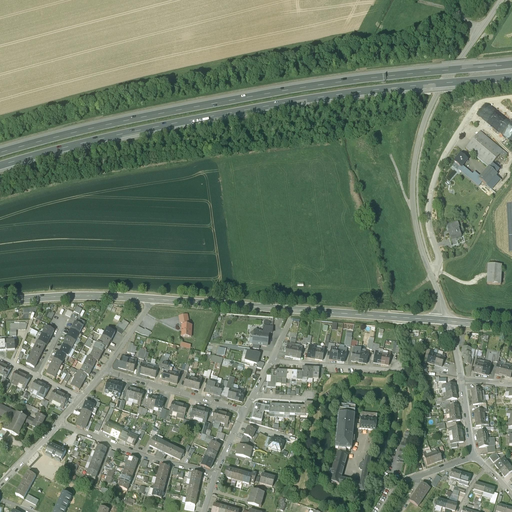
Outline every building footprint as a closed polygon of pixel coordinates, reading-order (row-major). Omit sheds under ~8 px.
[(503,151),(479,132),(465,150),(488,169),(492,165),(499,155),(503,151)] [(460,156),(453,164),(454,165),(459,169),(460,170),(462,168),(467,161),(460,156)] [(492,165),(488,169),(496,174),(499,171),(492,165)] [(482,184),(478,181),(480,179),(474,173),(472,176),(462,168),(460,170),(459,169),(457,171),(478,188),(482,184)] [(496,175),(496,174),(488,169),(480,179),(478,181),(482,184),(487,187),(495,177),(496,177),(497,176),(496,175)] [(496,177),(495,177),(487,187),(492,191),(500,181),(496,177)] [(458,225),(450,228),(450,229),(449,229),(446,230),(448,234),(448,233),(449,235),(448,236),(450,241),(455,240),(456,241),(461,240),(459,234),(458,234),(457,231),(459,230),(458,225)] [(455,240),(450,241),(448,241),(451,248),(458,246),(456,241),(455,240)] [(501,266),(487,265),(487,275),(486,285),(500,285),(501,266)] [(78,306),(74,312),(79,315),(83,309),(78,306)] [(51,321),(55,314),(52,313),(51,314),(48,313),(46,318),(51,321)] [(179,317),(180,324),(188,322),(187,316),(179,317)] [(11,324),(10,336),(16,336),(16,330),(25,330),(25,325),(11,324)] [(77,325),(75,324),(71,331),(79,335),(82,328),(77,325)] [(192,326),(182,325),(181,337),(191,338),(192,326)] [(54,332),(46,328),(42,335),(50,339),(54,332)] [(144,331),(138,328),(135,332),(141,335),(145,336),(148,338),(150,333),(144,330),(144,331)] [(114,333),(106,329),(102,337),(110,341),(114,333)] [(263,333),(258,332),(256,330),(251,334),(254,338),(253,345),(259,346),(267,347),(267,342),(266,342),(268,334),(268,333),(263,332),(263,333)] [(79,335),(71,331),(67,338),(75,342),(77,339),(79,340),(80,339),(81,337),(81,336),(79,335)] [(50,339),(42,335),(38,343),(45,346),(46,347),(50,339)] [(110,341),(102,337),(100,335),(96,343),(99,344),(105,347),(107,348),(110,341)] [(75,342),(67,338),(63,346),(71,350),(75,351),(78,344),(75,342)] [(91,340),(88,339),(84,347),(89,349),(92,341),(91,340)] [(38,343),(33,340),(30,344),(35,347),(33,350),(41,354),(45,346),(38,343)] [(99,344),(97,343),(92,341),(89,349),(93,351),(101,355),(105,347),(99,344)] [(14,342),(6,342),(6,351),(15,351),(14,342)] [(290,345),(289,348),(287,347),(285,357),(292,358),(295,345),(290,345)] [(299,346),(295,345),(292,358),(300,360),(302,350),(299,349),(299,346)] [(71,350),(63,346),(60,353),(66,356),(67,357),(71,350)] [(324,349),(317,347),(316,350),(315,360),(322,361),(324,349)] [(224,356),(226,349),(219,348),(217,354),(224,356)] [(334,348),(331,348),(331,351),(329,360),(337,362),(339,349),(334,348)] [(101,355),(93,351),(89,349),(85,356),(89,358),(95,362),(97,362),(101,355)] [(316,350),(309,349),(307,358),(315,360),(316,350)] [(346,350),(339,349),(337,362),(344,363),(346,350)] [(361,350),(354,349),(353,352),(351,362),(359,363),(361,351),(361,350)] [(470,351),(462,349),(461,353),(464,354),(462,359),(465,359),(464,364),(469,366),(470,360),(469,360),(470,355),(469,355),(470,351)] [(41,354),(33,350),(30,357),(38,361),(41,354)] [(369,352),(361,351),(359,363),(366,364),(369,352)] [(433,353),(430,352),(427,361),(426,365),(434,367),(437,358),(438,352),(434,351),(433,353)] [(60,353),(58,352),(54,360),(61,364),(66,356),(60,353)] [(253,353),(248,352),(245,362),(254,364),(257,365),(257,362),(260,354),(254,352),(253,353)] [(382,355),(375,354),(373,364),(381,365),(382,355)] [(161,369),(164,370),(165,368),(170,369),(170,368),(168,368),(171,357),(165,355),(165,357),(161,369)] [(213,355),(211,361),(222,364),(223,358),(213,355)] [(390,357),(382,355),(381,365),(388,366),(390,357)] [(89,358),(88,357),(85,356),(81,364),(84,365),(92,369),(95,362),(89,358)] [(122,356),(118,368),(126,370),(128,361),(124,360),(125,357),(122,356)] [(441,359),(437,358),(434,367),(441,369),(445,357),(442,356),(441,359)] [(38,361),(30,357),(26,365),(34,369),(38,361)] [(131,362),(128,361),(126,370),(133,372),(136,360),(132,359),(131,362)] [(61,364),(54,360),(50,368),(58,371),(61,364)] [(150,367),(145,366),(146,363),(143,362),(140,374),(148,376),(150,367)] [(478,365),(475,364),(473,374),(480,375),(483,363),(478,362),(478,365)] [(488,364),(483,363),(480,375),(488,377),(490,367),(487,367),(488,364)] [(92,369),(84,365),(80,373),(86,376),(88,377),(92,369)] [(155,368),(150,367),(148,376),(155,378),(157,368),(158,366),(155,365),(155,368)] [(11,369),(4,366),(0,373),(0,374),(6,378),(11,369)] [(253,367),(250,366),(248,374),(254,375),(256,368),(253,367)] [(504,368),(496,366),(494,375),(502,377),(504,368)] [(58,371),(50,368),(46,375),(54,379),(58,371)] [(170,369),(165,368),(164,370),(162,380),(169,382),(172,373),(173,370),(170,369)] [(427,370),(420,368),(420,372),(423,372),(422,375),(427,376),(428,374),(427,373),(427,370)] [(511,369),(504,368),(502,377),(509,379),(511,369)] [(176,374),(172,373),(169,382),(177,384),(180,372),(177,371),(176,374)] [(23,375),(16,372),(12,381),(19,384),(23,375)] [(80,373),(78,372),(74,379),(82,383),(86,376),(80,373)] [(195,376),(187,374),(184,386),(191,389),(194,379),(195,376)] [(30,379),(23,375),(19,384),(25,387),(30,379)] [(228,383),(224,398),(227,399),(230,389),(231,386),(231,384),(232,378),(229,377),(228,383)] [(198,380),(194,379),(191,389),(198,391),(202,378),(199,378),(198,380)] [(82,383),(74,379),(70,387),(78,391),(82,383)] [(215,385),(211,384),(212,381),(209,380),(205,393),(213,395),(215,385)] [(42,385),(35,381),(31,390),(38,394),(42,385)] [(115,383),(108,381),(105,390),(112,392),(115,383)] [(122,385),(115,383),(112,392),(112,395),(116,396),(117,393),(120,394),(122,385)] [(220,387),(215,385),(213,395),(220,397),(223,388),(224,384),(221,383),(220,387)] [(49,388),(42,385),(38,394),(44,397),(49,388)] [(454,385),(445,387),(445,390),(442,390),(443,395),(446,394),(455,393),(454,385)] [(233,390),(230,389),(227,399),(235,401),(237,391),(238,387),(234,386),(233,390)] [(136,390),(128,388),(125,400),(128,401),(129,398),(133,400),(136,390)] [(480,389),(470,391),(471,398),(481,397),(484,396),(484,392),(481,392),(480,389)] [(143,392),(136,390),(133,400),(138,401),(137,404),(140,405),(143,392)] [(61,394),(54,391),(50,400),(57,403),(61,394)] [(244,393),(237,391),(235,401),(242,403),(244,393)] [(455,393),(446,394),(447,399),(447,402),(449,402),(457,400),(455,393)] [(68,398),(61,394),(57,403),(63,406),(68,398)] [(157,398),(149,396),(146,405),(150,406),(149,409),(153,410),(154,407),(157,398)] [(481,397),(471,398),(473,406),(480,405),(486,404),(485,401),(482,401),(481,397)] [(164,400),(157,398),(154,407),(153,410),(158,412),(159,408),(161,409),(161,408),(164,400)] [(180,404),(172,402),(170,411),(170,412),(172,412),(172,415),(176,416),(177,414),(180,404)] [(92,405),(86,403),(82,410),(91,414),(94,415),(96,411),(93,409),(94,406),(92,405)] [(304,407),(301,407),(300,419),(305,420),(305,416),(308,416),(313,403),(305,403),(304,407)] [(16,413),(0,404),(0,415),(9,421),(7,425),(4,424),(3,426),(9,429),(16,414),(16,413)] [(187,406),(180,404),(177,414),(176,416),(181,418),(182,415),(184,416),(187,406)] [(265,407),(255,405),(253,413),(252,413),(250,419),(262,421),(263,418),(264,417),(265,417),(269,417),(269,413),(269,407),(265,407)] [(338,452),(329,482),(363,491),(366,479),(371,458),(365,457),(364,463),(363,463),(360,465),(359,468),(361,471),(362,471),(361,478),(360,484),(340,479),(347,455),(349,455),(349,450),(351,450),(352,443),(354,443),(354,438),(352,438),(353,429),(359,430),(375,431),(377,415),(361,413),(360,420),(354,419),(355,407),(340,405),(335,449),(338,449),(338,452)] [(201,409),(194,406),(190,419),(198,421),(198,418),(201,409)] [(450,408),(448,408),(449,411),(445,411),(446,416),(459,414),(458,407),(450,408)] [(110,408),(105,421),(108,422),(113,410),(110,408)] [(208,411),(201,409),(198,418),(203,419),(202,422),(205,423),(208,411)] [(91,414),(82,410),(79,418),(88,421),(91,414)] [(170,411),(166,410),(163,419),(167,420),(169,415),(172,415),(172,412),(170,412),(170,411)] [(223,413),(215,411),(213,420),(215,421),(215,424),(219,426),(220,423),(223,413)] [(481,411),(473,412),(475,420),(484,418),(484,414),(483,411),(481,411)] [(27,418),(16,413),(16,414),(9,429),(3,426),(2,429),(18,437),(20,434),(18,434),(24,422),(26,418),(26,419),(27,418)] [(230,415),(223,413),(220,423),(224,424),(224,427),(227,427),(227,425),(230,415)] [(45,418),(38,414),(37,414),(38,415),(34,422),(26,419),(26,418),(24,422),(32,426),(31,426),(39,430),(41,426),(41,425),(45,418)] [(459,414),(446,416),(447,421),(450,420),(450,423),(460,422),(459,414)] [(88,421),(79,418),(76,426),(85,429),(88,421)] [(484,418),(475,420),(476,427),(483,426),(486,426),(485,423),(484,418)] [(114,428),(106,424),(103,432),(110,436),(114,428)] [(223,428),(219,427),(216,439),(223,441),(224,435),(221,434),(223,428)] [(255,431),(248,427),(242,439),(247,441),(249,438),(251,439),(255,431)] [(122,431),(114,428),(110,436),(118,439),(122,431)] [(461,428),(451,430),(452,433),(449,433),(449,438),(462,436),(461,428)] [(129,435),(122,431),(118,439),(126,443),(129,435)] [(134,434),(131,432),(129,435),(126,443),(133,446),(137,438),(136,438),(138,433),(135,432),(134,434)] [(410,433),(405,432),(403,443),(402,443),(398,456),(405,458),(409,445),(408,445),(410,433)] [(486,432),(477,433),(478,441),(488,439),(487,435),(486,432)] [(462,436),(449,438),(450,442),(453,442),(454,445),(463,443),(462,436)] [(154,439),(153,438),(149,446),(157,450),(161,442),(154,439)] [(488,439),(478,441),(479,448),(486,447),(494,446),(493,438),(488,439)] [(277,441),(271,439),(268,448),(271,449),(271,450),(277,452),(277,451),(280,453),(284,444),(280,442),(280,441),(277,440),(277,441)] [(168,445),(161,442),(157,450),(165,454),(168,445)] [(247,445),(240,442),(238,445),(246,447),(246,448),(251,449),(250,450),(254,451),(255,448),(247,445)] [(219,446),(211,443),(208,450),(216,454),(219,446)] [(66,452),(50,444),(46,452),(62,460),(66,452)] [(176,449),(168,445),(165,454),(172,457),(176,449)] [(246,447),(238,445),(237,451),(236,450),(235,453),(236,453),(236,456),(246,459),(248,459),(250,450),(251,449),(246,448),(246,447)] [(107,450),(98,446),(95,452),(104,456),(107,450)] [(494,446),(486,447),(487,454),(500,452),(500,450),(495,451),(494,446)] [(184,453),(176,449),(172,457),(180,461),(184,453)] [(216,454),(208,450),(204,458),(213,461),(216,454)] [(104,456),(95,452),(93,458),(102,461),(104,456)] [(438,452),(431,454),(435,464),(442,461),(438,452)] [(431,454),(424,457),(427,466),(435,464),(431,454)] [(497,454),(493,455),(489,458),(494,464),(500,459),(498,456),(497,454)] [(102,461),(93,458),(91,464),(100,467),(102,461)] [(138,461),(129,458),(127,464),(136,467),(138,461)] [(213,461),(204,458),(201,465),(209,469),(213,461)] [(504,459),(495,465),(498,469),(499,468),(501,471),(508,465),(504,459)] [(100,467),(91,464),(89,470),(97,473),(100,467)] [(136,467),(127,464),(125,470),(133,473),(136,467)] [(62,471),(49,465),(48,468),(61,473),(62,471)] [(511,469),(508,465),(501,471),(503,473),(502,474),(505,478),(511,472),(511,469)] [(169,468),(160,466),(159,472),(168,474),(169,468)] [(233,470),(227,469),(224,478),(231,479),(233,470)] [(97,473),(89,470),(86,476),(95,479),(97,473)] [(133,473),(125,470),(122,476),(131,479),(133,473)] [(239,472),(233,470),(231,479),(237,481),(239,472)] [(168,474),(159,472),(157,478),(166,481),(168,474)] [(245,474),(239,472),(237,481),(243,483),(245,474)] [(461,474),(452,472),(450,478),(459,481),(461,474)] [(35,477),(28,473),(22,483),(30,487),(35,477)] [(201,475),(192,473),(191,479),(200,481),(201,475)] [(251,476),(245,474),(243,483),(249,485),(249,483),(253,484),(256,474),(252,473),(251,476)] [(470,477),(461,474),(459,481),(458,485),(467,488),(470,477)] [(268,477),(262,475),(260,484),(266,486),(268,477)] [(110,485),(112,479),(106,476),(104,482),(110,485)] [(131,479),(122,476),(120,481),(129,485),(131,479)] [(275,479),(268,477),(266,486),(272,487),(275,479)] [(166,481),(157,478),(155,484),(164,487),(166,481)] [(439,481),(435,478),(430,486),(435,488),(439,481)] [(200,481),(191,479),(190,485),(199,487),(200,481)] [(129,485),(120,481),(118,488),(127,491),(129,485)] [(22,483),(16,495),(24,499),(30,487),(22,483)] [(164,487),(155,484),(154,490),(163,493),(164,487)] [(422,484),(420,487),(419,487),(417,490),(417,491),(412,498),(412,499),(410,502),(410,501),(409,502),(417,507),(429,489),(422,484)] [(485,486),(476,484),(474,490),(483,493),(485,486)] [(199,487),(190,485),(188,491),(197,493),(199,487)] [(494,489),(485,486),(483,493),(492,495),(494,489)] [(99,491),(88,487),(87,491),(94,494),(96,496),(99,491)] [(454,487),(453,487),(451,493),(453,493),(448,501),(457,503),(459,497),(458,497),(459,493),(457,493),(458,489),(454,488),(454,487)] [(163,493),(154,490),(149,489),(147,495),(161,499),(163,493)] [(263,494),(252,490),(247,504),(259,507),(260,504),(261,504),(263,497),(262,497),(263,494)] [(197,493),(188,491),(187,498),(196,500),(197,493)] [(72,497),(63,493),(58,504),(66,508),(72,497)] [(39,501),(28,495),(25,500),(36,506),(39,501)] [(196,500),(187,498),(185,504),(195,506),(196,500)] [(447,503),(438,501),(436,507),(445,510),(447,503)] [(454,511),(456,506),(447,503),(445,510),(452,511),(454,511)]
